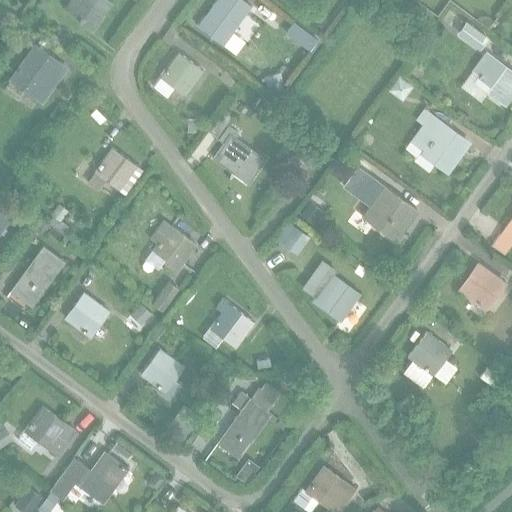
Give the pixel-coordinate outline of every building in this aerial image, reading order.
[(106,0),(72,0),(66,9),(89,26),(99,13),(103,16),(112,4),(106,0)] [(241,0),(217,0),(197,27),(222,45),(251,7),(241,0)] [(14,22),(0,11),(0,29),(5,33),(14,22)] [(465,24),(458,34),(478,49),(486,38),(465,24)] [(56,47),(61,40),(49,31),(43,38),(56,47)] [(35,47),(10,80),(35,98),(59,65),(35,47)] [(179,53),(161,78),(185,96),(203,71),(179,53)] [(511,72),(492,58),(485,53),(471,72),(478,77),(473,83),(499,101),(511,85),(511,72)] [(281,87),(278,73),(265,76),(269,90),(281,87)] [(387,91),(402,100),(412,85),(397,76),(387,91)] [(260,96),(253,106),(263,113),(270,103),(260,96)] [(66,115),(56,106),(46,119),(57,127),(66,115)] [(222,110),(206,131),(216,138),(232,117),(222,110)] [(467,143),(442,125),(441,125),(424,112),(418,120),(424,125),(413,141),(424,149),(423,150),(448,168),(467,143)] [(186,119),(187,132),(199,131),(198,118),(186,119)] [(250,179),(264,161),(234,139),(238,134),(228,127),(218,140),(224,144),(213,159),(232,172),(235,168),(250,179)] [(112,148),(94,173),(118,191),(136,166),(112,148)] [(357,168),(342,188),(368,207),(360,217),(395,242),(417,211),(382,187),(357,168)] [(309,201),(300,214),(313,224),(323,211),(309,201)] [(58,203),(50,213),(60,221),(68,210),(58,203)] [(0,213),(0,230),(8,219),(0,213)] [(62,234),(68,226),(61,221),(60,223),(51,216),(47,222),(62,234)] [(42,235),(48,226),(40,219),(33,229),(42,235)] [(308,235),(297,227),(288,220),(275,238),(294,253),(308,235)] [(171,226),(153,251),(178,269),(196,245),(171,226)] [(58,237),(54,244),(59,247),(64,241),(58,237)] [(64,263),(43,247),(14,287),(30,299),(49,274),(53,277),(64,263)] [(376,255),(369,263),(379,271),(386,262),(376,255)] [(358,295),(331,275),(334,271),(322,262),(303,288),(314,297),(312,299),(340,320),(358,295)] [(359,263),(353,270),(360,275),(366,268),(359,263)] [(477,265),(459,290),(483,308),(501,283),(477,265)] [(169,282),(153,303),(162,310),(178,289),(169,282)] [(83,293),(65,318),(90,336),(108,311),(83,293)] [(139,325),(151,314),(141,304),(129,315),(139,325)] [(217,336),(233,348),(252,323),(227,304),(209,329),(209,330),(205,336),(213,342),(217,336)] [(426,332),(407,357),(432,375),(450,350),(426,332)] [(159,350),(140,375),(165,392),(183,367),(159,350)] [(284,383),(297,383),(296,370),(283,371),(284,383)] [(233,422),(220,438),(237,450),(256,424),(261,427),(270,414),(277,419),(289,403),(273,391),(261,407),(242,393),(225,416),(233,422)] [(506,397),(499,404),(505,410),(511,403),(506,397)] [(433,412),(441,407),(435,398),(427,403),(433,412)] [(195,414),(183,405),(172,420),(184,429),(195,414)] [(35,439),(50,450),(68,425),(43,406),(18,440),(29,448),(35,439)] [(485,418),(497,428),(507,416),(495,406),(485,418)] [(423,407),(416,412),(422,421),(429,416),(423,407)] [(0,447),(12,440),(4,426),(1,421),(0,421),(0,447)] [(252,446),(240,463),(249,470),(262,454),(252,446)] [(74,481),(98,498),(108,484),(112,487),(126,468),(104,451),(89,471),(72,459),(50,489),(62,497),(74,481)] [(349,485),(324,466),(306,491),(301,488),(292,500),(309,511),(318,500),(331,509),(343,493),(349,497),(355,489),(349,485)] [(152,475),(145,484),(155,490),(161,482),(164,477),(155,471),(152,475)] [(27,487),(20,496),(33,506),(40,497),(27,487)] [(37,509),(40,511),(45,511),(57,496),(50,491),(37,509)]
